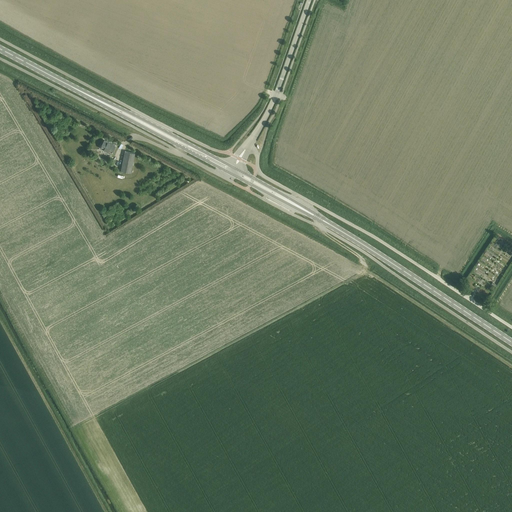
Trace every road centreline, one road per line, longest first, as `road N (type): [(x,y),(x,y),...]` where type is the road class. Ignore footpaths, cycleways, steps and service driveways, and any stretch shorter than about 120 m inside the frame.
road 1 (primary): [(511,343),(282,198)]
road 2 (unclassified): [(249,144),(309,0)]
road 3 (primary): [(109,106),(0,49)]
